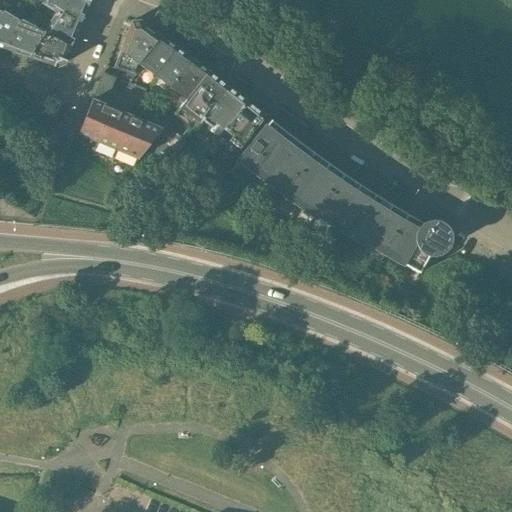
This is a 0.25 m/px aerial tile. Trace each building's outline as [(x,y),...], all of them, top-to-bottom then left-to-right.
[(58,12),(45,32),(29,56),(57,66),(64,63),(89,0),(43,0),(42,2),(58,12)] [(0,18),(0,45),(5,47),(21,21),(5,11),(4,13),(0,18)] [(22,19),(21,21),(5,47),(29,56),(45,32),(22,19)] [(141,21),(131,22),(115,67),(134,75),(139,64),(160,36),(141,21)] [(139,64),(134,75),(150,82),(157,73),(176,48),(160,36),(139,64)] [(176,48),(157,73),(150,82),(152,83),(157,76),(170,87),(192,60),(176,48)] [(180,100),(183,103),(207,72),(192,60),(170,87),(182,98),(180,100)] [(133,113),(137,105),(145,90),(128,83),(124,94),(111,89),(116,78),(114,77),(102,72),(102,73),(93,96),(95,97),(104,101),(133,113)] [(207,72),(183,103),(178,108),(174,114),(194,130),(202,119),(227,87),(207,72)] [(227,87),(202,119),(212,127),(216,122),(225,129),(246,101),(227,87)] [(99,142),(113,109),(93,100),(78,137),(82,139),(84,135),(99,142)] [(234,136),(230,141),(240,149),(265,116),(246,101),(225,129),(234,136)] [(132,117),(113,109),(99,142),(113,148),(112,151),(117,153),(118,150),(132,117)] [(136,162),(138,159),(161,129),(132,117),(118,150),(134,157),(133,160),(136,162)] [(284,130),(271,119),(240,159),(267,181),(315,218),(317,214),(327,221),(337,228),(347,234),(357,241),(367,247),(369,243),(382,251),(396,259),(409,267),(420,273),(431,253),(433,253),(435,253),(437,252),(439,252),(441,251),(443,249),(444,248),(446,246),(447,245),(448,243),(448,240),(449,238),(449,236),(449,234),(448,232),(447,230),(446,228),(445,226),(443,225),(441,224),(439,223),(437,222),(435,222),(433,222),(431,222),(428,222),(426,223),(424,224),(423,226),(421,227),(398,214),(377,201),(366,194),(356,187),(298,142),(283,130),(284,130)] [(204,138),(211,128),(202,121),(194,130),(204,138)] [(160,159),(149,170),(161,172),(168,165),(160,159)]
